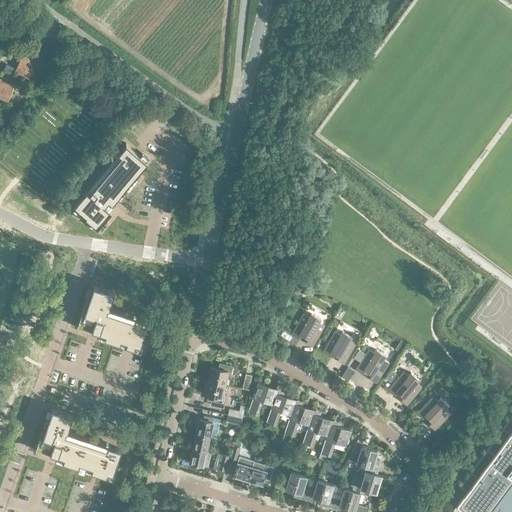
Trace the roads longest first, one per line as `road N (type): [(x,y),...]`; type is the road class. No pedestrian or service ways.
road 1 (residential): [(393,511),(414,475),(412,454),(375,422),(248,347),(192,334)]
road 2 (residential): [(85,242),(0,496)]
road 3 (unclassified): [(235,134),(37,0)]
road 4 (residential): [(160,478),(192,334)]
road 5 (residential): [(235,134),(266,0)]
road 6 (residential): [(208,260),(235,134)]
road 7 (residential): [(85,242),(208,260)]
